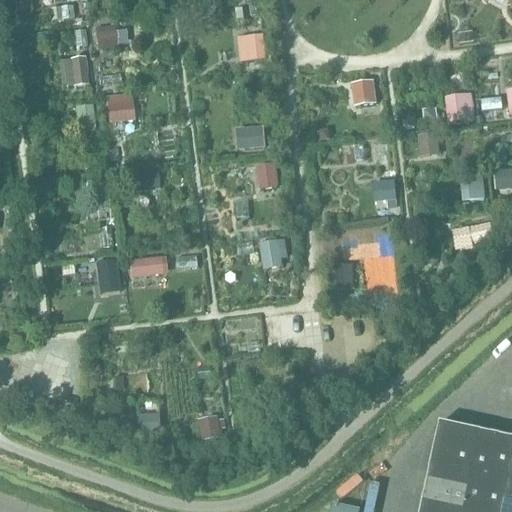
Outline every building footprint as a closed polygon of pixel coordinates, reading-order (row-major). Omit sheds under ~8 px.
[(55,6),(57,20),(75,18),(73,4),(55,6)] [(116,27),(94,28),(96,50),(118,48),(116,27)] [(236,38),(240,64),(269,59),(265,33),(236,38)] [(60,59),(62,87),(89,85),(87,58),(60,59)] [(354,106),(378,103),(375,80),(351,83),(354,106)] [(446,97),(449,124),(477,120),(474,93),(446,97)] [(107,96),(108,122),(135,121),(134,95),(107,96)] [(266,128),(237,128),(238,150),(267,150),(266,128)] [(439,157),(439,134),(419,135),(419,157),(439,157)] [(279,190),(278,165),(257,166),(258,190),(279,190)] [(496,191),(511,189),(511,169),(495,170),(496,191)] [(464,201),(486,200),(485,177),(463,178),(464,201)] [(377,183),(379,209),(397,208),(396,182),(377,183)] [(466,246),(493,237),(488,222),(461,231),(466,246)] [(286,239),(260,244),(265,267),(290,262),(286,239)] [(130,261),(132,279),(168,274),(166,256),(130,261)] [(99,295),(121,292),(117,261),(95,263),(99,295)] [(353,285),(353,265),(334,264),(334,284),(353,285)] [(138,415),(138,432),(163,431),(162,414),(138,415)] [(202,440),(222,439),(221,418),(201,418),(202,440)] [(430,465),(470,474),(490,478),(498,438),(439,425),(430,465)] [(511,440),(498,438),(490,478),(509,482),(511,469),(511,440)] [(426,485),(466,493),(470,474),(430,465),(426,485)] [(461,511),(502,511),(505,502),(509,482),(490,478),(470,474),(466,493),(461,511)] [(422,504),(442,509),(457,511),(461,511),(466,493),(426,485),(422,504)] [(511,511),(511,503),(505,502),(502,511),(511,511)]
